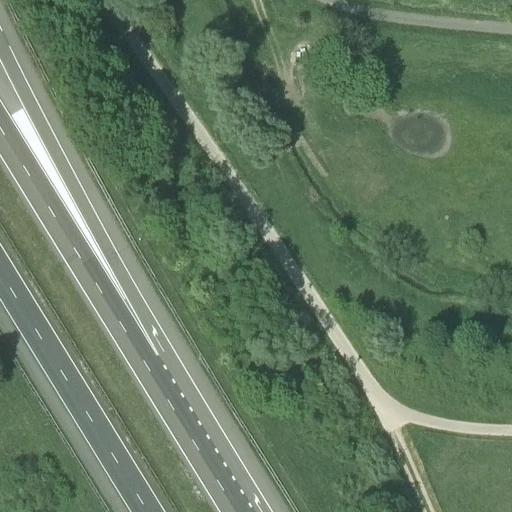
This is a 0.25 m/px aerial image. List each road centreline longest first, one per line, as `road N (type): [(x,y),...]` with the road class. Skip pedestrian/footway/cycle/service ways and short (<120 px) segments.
road 1 (motorway): [(146,371),(0,45)]
road 2 (motorway): [(146,371),(0,131)]
road 3 (motorway): [(0,273),(147,511)]
road 4 (motorway): [(235,511),(146,371)]
